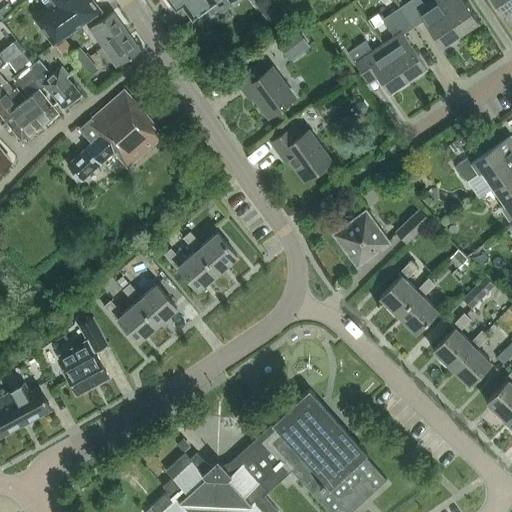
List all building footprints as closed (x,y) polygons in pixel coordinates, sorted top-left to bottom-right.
[(53,45),(101,10),(93,0),(50,0),(53,4),(34,18),(53,45)] [(168,0),(176,10),(184,4),(194,18),(218,0),(229,0),(230,1),(230,0),(168,0)] [(459,34),(436,0),(431,0),(424,5),(420,0),(408,0),(399,6),(413,27),(423,20),(440,46),(459,34)] [(436,0),(459,34),(478,21),(463,0),(436,0)] [(511,0),(492,0),(502,14),(511,7),(511,0)] [(7,4),(0,9),(0,14),(3,19),(13,11),(7,4)] [(403,34),(413,27),(399,6),(381,18),(393,35),(382,42),(407,79),(425,66),(403,34)] [(285,19),(276,7),(265,15),(274,27),(285,19)] [(103,48),(127,30),(113,11),(89,28),(103,48)] [(308,45),(295,28),(275,43),(288,60),(308,45)] [(117,67),(141,50),(127,30),(103,48),(117,67)] [(68,54),(73,50),(65,39),(57,45),(62,52),(65,50),(68,54)] [(388,91),(407,79),(382,42),(371,50),(364,39),(347,51),(368,84),(378,77),(388,91)] [(82,55),(84,53),(78,46),(66,57),(72,63),(82,54),(82,55)] [(28,59),(21,50),(6,61),(14,71),(28,59)] [(82,54),(72,63),(84,78),(97,68),(84,53),(82,55),(82,54)] [(268,116),(273,113),(294,97),(272,66),(265,71),(258,61),(235,78),(246,93),(249,90),(268,116)] [(63,107),(81,94),(66,76),(69,74),(62,65),(50,76),(37,62),(29,69),(38,78),(38,77),(56,99),(63,107)] [(38,78),(29,69),(26,65),(12,76),(28,96),(25,98),(15,86),(12,89),(13,89),(7,93),(17,105),(3,116),(21,139),(57,111),(51,103),(56,99),(38,77),(38,78)] [(13,89),(12,89),(0,73),(0,72),(0,112),(3,116),(17,105),(7,93),(13,89)] [(154,123),(145,113),(124,89),(79,128),(92,142),(67,164),(81,180),(114,151),(127,166),(161,136),(152,125),(154,123)] [(341,104),(337,98),(324,106),(329,112),(341,104)] [(305,179),(331,160),(308,129),(301,134),(294,124),(271,141),(282,156),(286,153),(305,179)] [(511,147),(497,158),(490,148),(471,161),(468,156),(456,164),(467,181),(481,170),(494,188),(511,174),(511,147)] [(0,169),(11,160),(0,148),(0,169)] [(510,218),(511,216),(511,174),(494,188),(506,205),(502,207),(510,218)] [(395,230),(406,242),(430,220),(419,208),(395,230)] [(334,233),(357,265),(389,242),(366,210),(334,233)] [(237,255),(217,231),(202,245),(190,231),(183,237),(195,250),(197,248),(217,272),(237,255)] [(482,245),(477,237),(460,248),(465,255),(482,245)] [(197,248),(195,250),(182,261),(171,247),(164,253),(176,268),(178,266),(198,289),(217,272),(197,248)] [(466,259),(457,249),(448,257),(457,267),(466,259)] [(419,292),(417,289),(405,278),(417,266),(410,260),(398,272),(400,275),(379,296),(397,314),(419,292)] [(133,278),(125,268),(114,277),(122,287),(133,278)] [(484,274),(461,297),(470,307),(493,283),(484,274)] [(176,307),(173,303),(182,296),(165,276),(141,296),(129,283),(122,289),(134,302),(137,300),(157,324),(176,307)] [(397,314),(415,332),(437,309),(423,295),(435,284),(428,277),(417,289),(419,292),(397,314)] [(137,300),(134,302),(122,313),(110,299),(103,305),(116,320),(118,318),(137,341),(157,324),(137,300)] [(473,344),(470,341),(459,330),(470,319),(464,312),(452,325),(454,327),(433,349),(451,366),(473,344)] [(77,394),(109,376),(94,350),(107,343),(93,316),(79,324),(87,339),(76,345),(78,349),(61,358),(66,368),(64,369),(77,394)] [(469,384),(491,362),(477,348),(488,336),(481,329),(470,341),(473,344),(451,366),(469,384)] [(498,357),(504,363),(511,354),(511,350),(508,347),(498,357)] [(511,410),(511,369),(505,377),(507,379),(486,401),(504,419),(511,410)] [(39,385),(38,385),(26,391),(22,383),(0,395),(0,435),(51,408),(39,385)] [(364,455),(367,452),(353,436),(309,388),(271,423),(272,423),(259,435),(291,469),(329,511),(350,511),(386,479),(364,455)] [(279,511),(263,494),(291,469),(259,435),(233,459),(230,461),(228,462),(226,463),(224,464),(222,465),(220,465),(217,465),(214,511),(279,511)] [(203,459),(202,458),(196,452),(190,458),(184,452),(165,469),(172,477),(163,485),(168,490),(150,506),(155,511),(214,511),(217,465),(215,465),(212,464),(211,464),(208,463),(206,462),(204,460),(203,459)]
